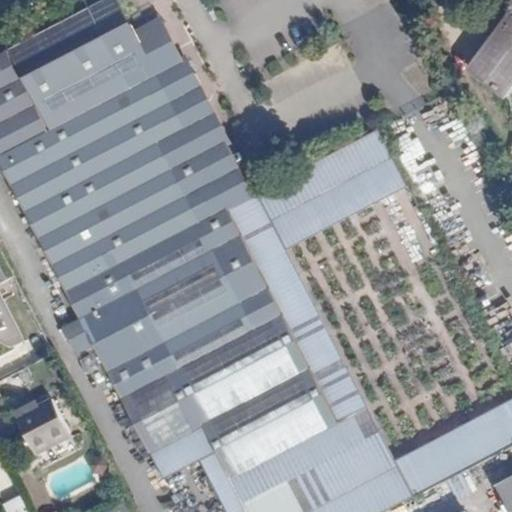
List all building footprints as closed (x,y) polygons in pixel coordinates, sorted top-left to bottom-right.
[(139,36),(131,22),(119,0),(79,0),(0,40),(0,161),(77,307),(92,335),(146,440),(183,421),(200,412),(226,465),(227,465),(334,410),(250,249),(223,196),(249,182),(223,132),(179,48),(170,53),(156,27),(139,36)] [(159,8),(131,22),(139,36),(156,27),(166,22),(159,8)] [(511,98),(511,29),(505,16),(489,37),(494,41),(471,74),(509,103),(511,98)] [(179,48),(166,22),(156,27),(170,53),(179,48)] [(185,46),(179,48),(223,132),(230,128),(185,46)] [(284,80),(268,80),(268,97),(283,98),(284,80)] [(373,118),(249,182),(223,196),(250,249),(277,236),(401,172),(373,118)] [(277,236),(250,249),(334,410),(360,397),(277,236)] [(92,335),(77,307),(59,316),(73,344),(92,335)] [(360,397),(334,410),(227,465),(251,511),(393,511),(415,501),(413,496),(394,461),(360,397)] [(511,397),(394,461),(413,496),(511,446),(511,397)] [(17,416),(37,453),(72,434),(54,398),(17,416)] [(251,511),(227,465),(226,465),(200,412),(183,421),(197,447),(231,511),(251,511)] [(197,447),(183,421),(146,440),(160,466),(197,447)] [(511,473),(502,479),(511,496),(511,473)] [(467,511),(462,500),(434,511),(467,511)]
